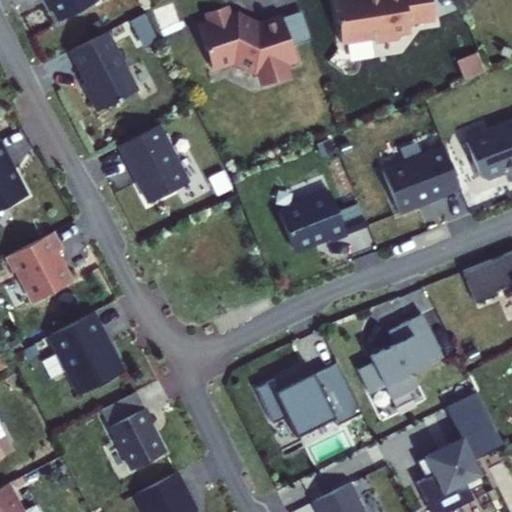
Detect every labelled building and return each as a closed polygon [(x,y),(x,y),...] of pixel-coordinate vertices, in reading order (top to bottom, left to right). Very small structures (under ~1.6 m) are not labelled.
[(49,0),(50,0),(60,20),(98,0),(97,0),(49,0)] [(436,19),(432,0),(335,0),(342,43),(375,38),(380,41),(400,38),(399,34),(411,32),(410,23),(436,19)] [(172,4),(154,11),(161,29),(180,23),(172,4)] [(299,61),(284,16),(257,25),(241,18),(242,16),(239,14),(232,16),(228,5),(207,12),(210,22),(199,25),(213,67),(235,60),(256,70),(260,69),(265,84),(287,77),(283,67),(299,61)] [(144,14),(130,22),(143,47),(157,40),(144,14)] [(109,30),(70,50),(90,87),(87,89),(98,110),(139,89),(109,30)] [(459,61),(467,79),(485,72),(478,53),(459,61)] [(511,118),(488,128),(490,132),(467,142),(480,176),(487,179),(504,172),(502,167),(511,162),(511,118)] [(159,123),(119,144),(149,202),(189,181),(159,123)] [(329,139),(315,145),(321,158),(335,152),(329,139)] [(0,140),(0,208),(28,194),(0,140)] [(383,169),(399,212),(461,187),(444,145),(383,169)] [(217,197),(232,189),(223,171),(208,179),(217,197)] [(279,211),(295,251),(329,237),(331,241),(347,234),(339,212),(330,191),(279,211)] [(357,204),(339,212),(347,234),(366,227),(357,204)] [(53,231),(6,255),(14,271),(17,270),(33,301),(72,280),(57,251),(62,248),(53,231)] [(511,283),(511,250),(463,270),(476,303),(497,294),(495,290),(511,283)] [(126,370),(95,311),(50,334),(81,393),(126,370)] [(412,335),(427,364),(443,356),(422,313),(388,330),(394,344),(412,335)] [(373,361),(385,385),(392,399),(417,387),(410,373),(427,364),(412,335),(394,344),(370,356),(373,361)] [(39,354),(34,345),(23,351),(27,360),(39,354)] [(312,373),(334,418),(337,424),(362,412),(337,360),(312,373)] [(370,392),(385,385),(373,361),(358,368),(370,392)] [(296,436),(334,418),(312,373),(280,388),(274,391),(286,416),(296,436)] [(273,422),(286,416),(274,391),(280,388),(275,378),(256,387),(273,422)] [(114,402),(123,419),(145,407),(137,391),(114,402)] [(446,406),(462,438),(470,455),(502,440),(477,391),(446,406)] [(109,426),(123,419),(114,402),(101,409),(109,426)] [(123,419),(109,426),(132,469),(165,452),(150,423),(153,422),(145,407),(123,419)] [(467,484),(469,489),(484,482),(470,455),(462,438),(417,460),(426,478),(430,476),(441,497),(467,484)] [(178,471),(135,493),(145,511),(195,511),(183,488),(186,486),(178,471)] [(430,476),(426,478),(419,482),(434,511),(443,511),(473,497),(469,489),(467,484),(441,497),(430,476)] [(23,511),(8,482),(0,486),(0,511),(23,511)] [(364,511),(350,482),(312,501),(317,511),(364,511)]
